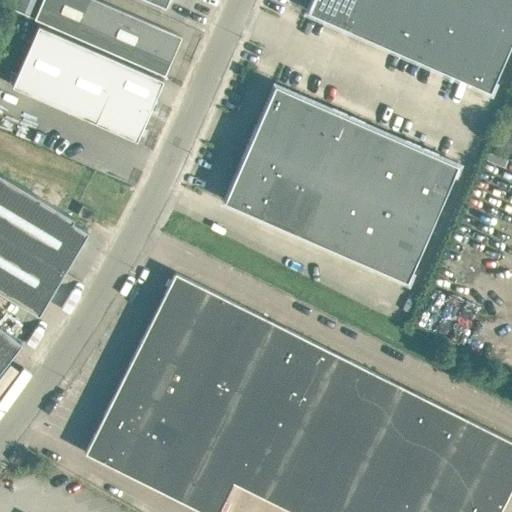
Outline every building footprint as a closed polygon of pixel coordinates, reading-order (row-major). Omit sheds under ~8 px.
[(181,36),(99,0),(41,0),(34,17),(164,74),(181,36)] [(489,89),(511,37),(511,0),(310,0),(306,9),(489,89)] [(136,139),(162,78),(38,24),(11,84),(136,139)] [(458,163),(274,83),(223,199),(407,279),(458,163)] [(88,230),(72,221),(74,217),(0,173),(0,232),(64,270),(88,230)] [(97,212),(82,204),(77,214),(92,222),(97,212)] [(64,270),(0,232),(0,290),(38,313),(64,270)] [(296,511),(498,511),(511,484),(511,438),(174,270),(84,451),(207,511),(216,511),(233,480),(296,511)] [(0,369),(21,342),(0,325),(0,369)]
